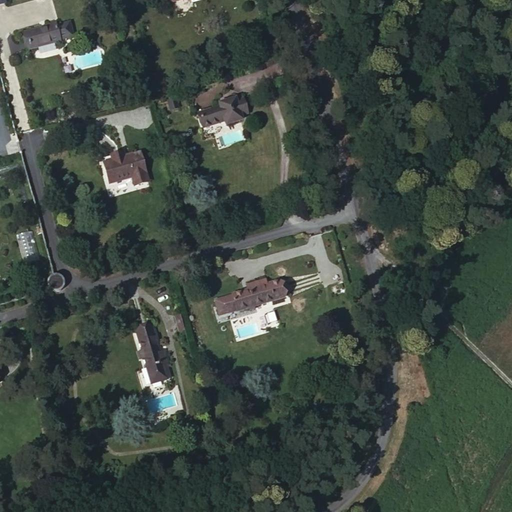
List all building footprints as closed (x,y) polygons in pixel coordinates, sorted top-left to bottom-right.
[(61,16),(17,29),(22,46),(66,32),(61,16)] [(220,107),(196,114),(200,128),(223,121),(224,125),(240,121),(238,117),(234,103),(234,100),(219,104),(220,107)] [(242,101),(234,103),(238,117),(246,115),(242,101)] [(100,157),(92,160),(98,181),(121,173),(123,183),(136,179),(127,149),(112,154),(111,148),(99,152),(100,157)] [(49,288),(50,291),(53,293),(55,293),(56,293),(59,291),(61,288),(60,284),(58,282),(56,281),(53,281),(52,281),(50,283),(49,286),(49,288)] [(285,299),(280,284),(267,289),(265,282),(247,287),(249,294),(216,303),(221,320),(285,299)] [(153,335),(137,338),(147,389),(164,386),(162,370),(165,369),(162,358),(158,359),(153,335)] [(92,391),(102,390),(100,371),(90,372),(92,391)]
